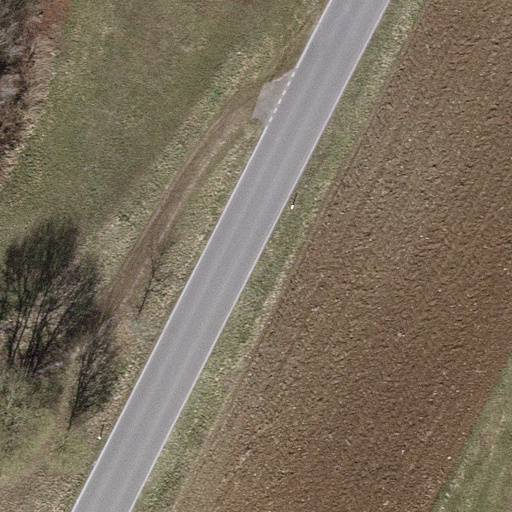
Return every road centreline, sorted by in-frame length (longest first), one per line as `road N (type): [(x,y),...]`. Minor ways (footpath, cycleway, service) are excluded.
road 1 (tertiary): [(104,511),(363,0)]
road 2 (track): [(0,363),(32,364),(72,347),(103,318),(224,126),(252,106),(312,100)]
